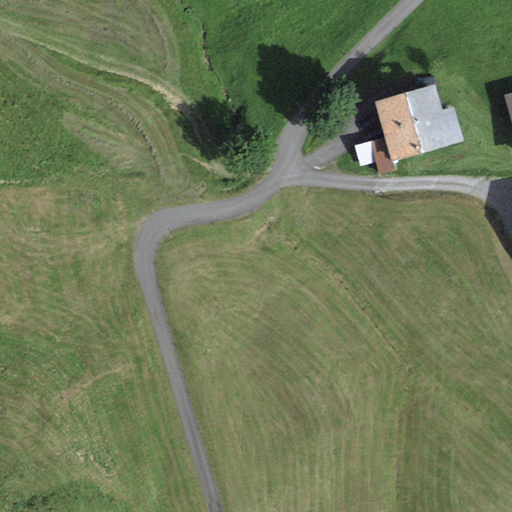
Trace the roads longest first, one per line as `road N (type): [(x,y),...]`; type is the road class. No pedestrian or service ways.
road 1 (track): [(215,511),(149,289),(146,243),(161,223),(229,209),(273,185),(305,114),(414,0)]
road 2 (track): [(279,174),(463,187),(493,197),(511,215)]
